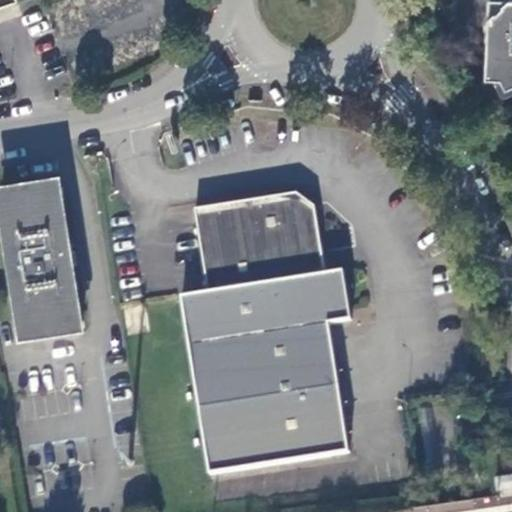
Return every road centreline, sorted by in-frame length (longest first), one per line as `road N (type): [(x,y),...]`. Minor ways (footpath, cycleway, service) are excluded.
road 1 (unclassified): [(0,131),(126,111),(170,95)]
road 2 (unclassified): [(288,68),(325,68),(357,50),(378,0)]
road 3 (unclassified): [(170,95),(288,68)]
